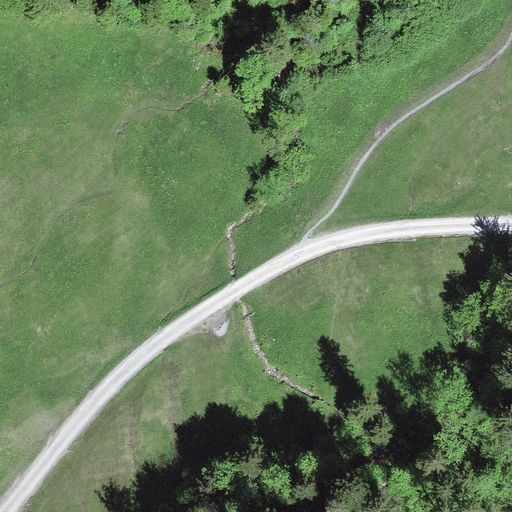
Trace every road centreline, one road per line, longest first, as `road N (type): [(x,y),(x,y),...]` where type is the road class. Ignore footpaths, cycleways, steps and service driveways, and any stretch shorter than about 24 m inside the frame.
road 1 (track): [(8,511),(134,368),(198,316),(288,261),(329,244),(408,231),(511,228)]
road 2 (track): [(329,244),(338,417),(249,511)]
